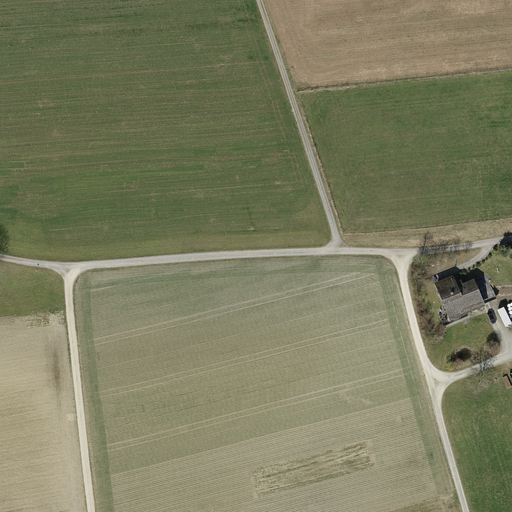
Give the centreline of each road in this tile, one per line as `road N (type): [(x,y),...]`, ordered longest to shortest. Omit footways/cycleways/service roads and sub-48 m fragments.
road 1 (track): [(511,239),(67,267)]
road 2 (track): [(399,252),(465,511)]
road 3 (track): [(337,251),(260,0)]
road 4 (track): [(91,511),(67,267)]
